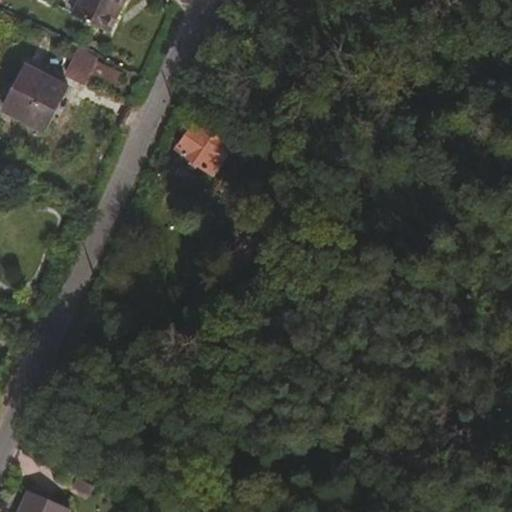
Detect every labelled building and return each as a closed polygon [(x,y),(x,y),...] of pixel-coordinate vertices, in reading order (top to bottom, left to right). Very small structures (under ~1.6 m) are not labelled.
[(122,0),(78,0),(71,13),(106,32),(122,0)] [(85,81),(96,58),(76,48),(65,71),(85,81)] [(25,119),(47,76),(25,65),(4,108),(25,119)] [(45,130),(67,87),(47,76),(25,119),(45,130)] [(215,174),(235,146),(191,117),(181,131),(186,135),(177,148),(215,174)] [(67,511),(68,511),(27,492),(18,511),(67,511)]
